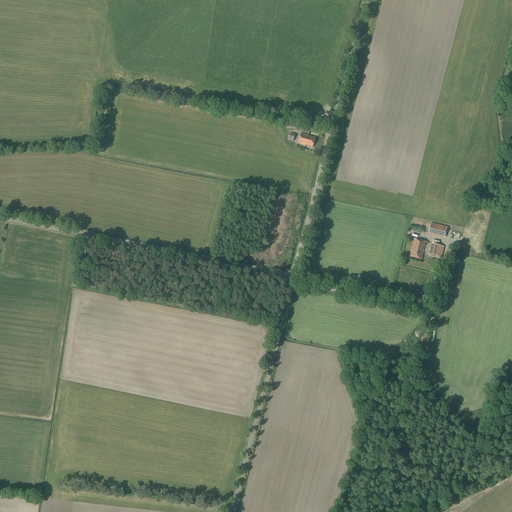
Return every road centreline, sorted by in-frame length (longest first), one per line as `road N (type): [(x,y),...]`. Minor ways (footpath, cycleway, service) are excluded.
road 1 (unclassified): [(0,217),(294,280)]
road 2 (unclassified): [(294,280),(367,0)]
road 3 (track): [(511,261),(448,246),(430,312),(294,280)]
road 4 (unclassified): [(233,511),(294,280)]
